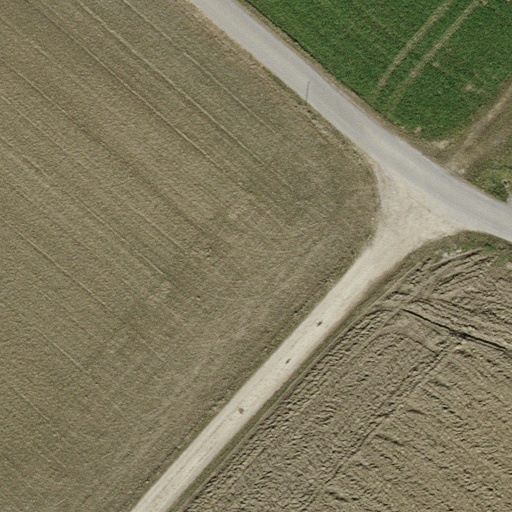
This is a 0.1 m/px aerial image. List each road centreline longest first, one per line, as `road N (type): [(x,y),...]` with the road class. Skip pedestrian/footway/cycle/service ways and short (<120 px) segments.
road 1 (track): [(430,189),(153,511)]
road 2 (track): [(430,189),(511,94)]
